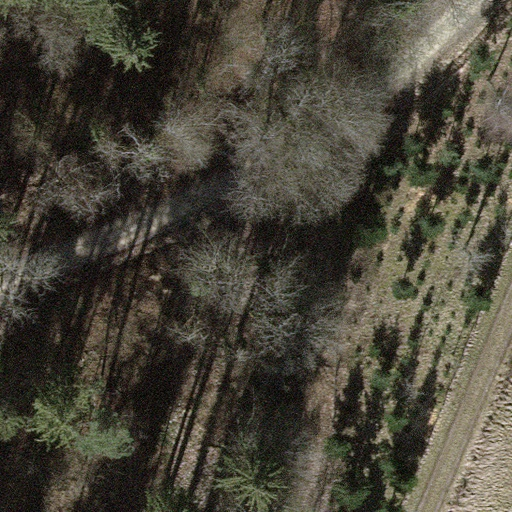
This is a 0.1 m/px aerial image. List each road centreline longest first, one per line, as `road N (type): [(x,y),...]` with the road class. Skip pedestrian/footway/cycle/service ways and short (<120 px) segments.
road 1 (track): [(459,0),(388,65),(265,151),(0,256)]
road 2 (track): [(431,511),(511,315)]
